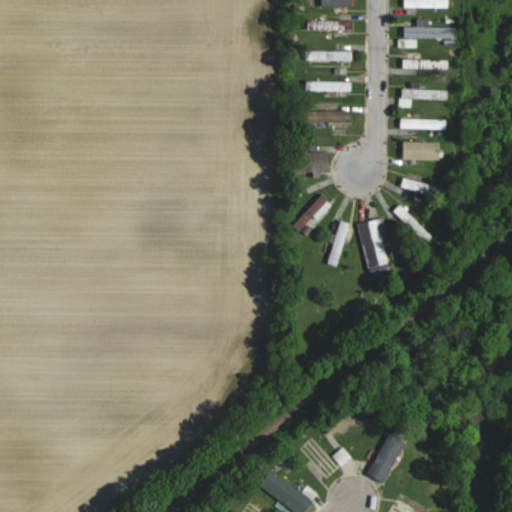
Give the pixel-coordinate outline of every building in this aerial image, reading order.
[(352,20),(307,20),(307,30),(352,30),(352,20)] [(456,37),(456,26),(404,26),(404,37),(456,37)] [(307,60),(352,61),(352,42),(341,42),(341,51),(307,50),(307,60)] [(402,69),(448,69),(448,59),(402,59),(402,69)] [(350,81),(312,81),(312,89),(350,89),(350,81)] [(411,98),(447,98),(448,88),(411,87),(400,87),(400,105),(411,105),(411,98)] [(349,110),(302,110),(302,122),(349,122),(349,110)] [(446,118),(400,118),(400,128),(446,128),(446,118)] [(402,159),(440,159),(440,141),(402,141),(402,159)] [(329,151),(295,151),(295,172),(329,172),(329,151)] [(438,189),(405,174),(401,183),(435,198),(438,189)] [(430,236),(401,203),(394,209),(424,242),(430,236)] [(388,238),(383,216),(358,222),(369,276),(391,272),(384,238),(388,238)] [(328,262),(338,265),(349,222),(339,219),(328,262)] [(405,440),(388,432),(368,474),(385,482),(405,440)] [(326,477),(340,465),(351,456),(342,447),(330,457),(311,435),(300,446),(326,477)] [(304,511),(314,499),(271,469),(259,486),(296,511),(304,511)] [(415,511),(394,500),(387,511),(415,511)]
